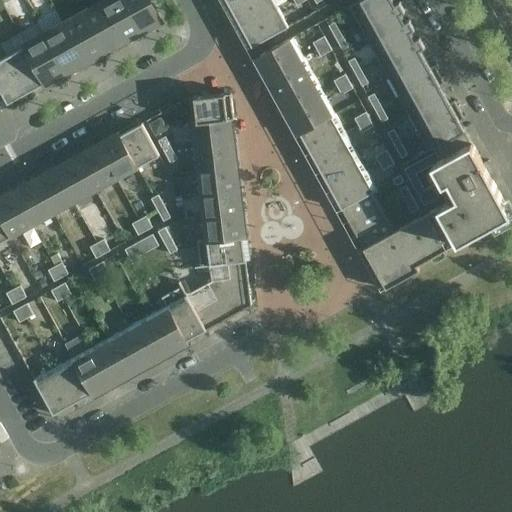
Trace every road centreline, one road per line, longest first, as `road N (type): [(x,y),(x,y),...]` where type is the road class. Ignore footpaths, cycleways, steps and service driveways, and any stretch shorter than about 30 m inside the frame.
road 1 (residential): [(0,406),(28,450),(56,450),(265,335)]
road 2 (residential): [(187,0),(200,40),(185,59),(0,161)]
road 3 (residential): [(433,0),(500,121),(511,124)]
